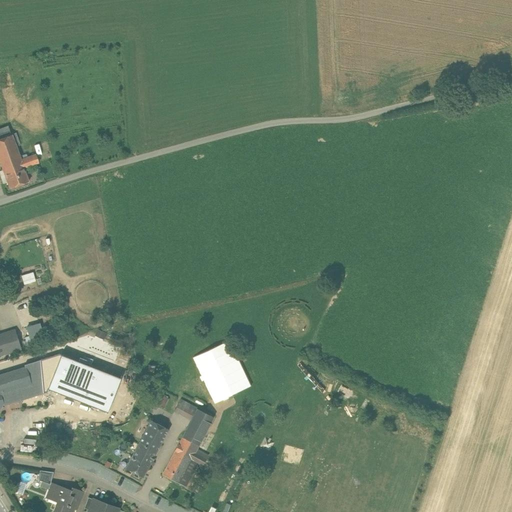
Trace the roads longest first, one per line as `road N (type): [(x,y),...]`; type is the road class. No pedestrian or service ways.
road 1 (unclassified): [(0,201),(270,123),(511,82)]
road 2 (residential): [(0,456),(74,468),(162,511)]
